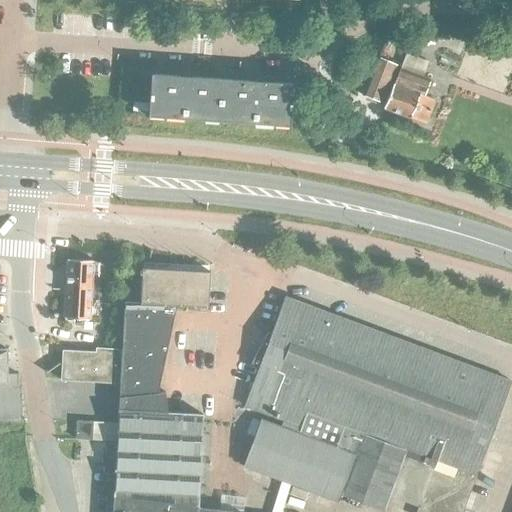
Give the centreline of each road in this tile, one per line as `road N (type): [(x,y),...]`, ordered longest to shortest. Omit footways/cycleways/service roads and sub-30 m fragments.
road 1 (secondary): [(511,251),(359,206),(7,174)]
road 2 (residential): [(12,34),(313,49),(431,5)]
road 3 (residential): [(69,511),(26,328),(24,231),(0,198)]
road 4 (residential): [(7,174),(12,34)]
